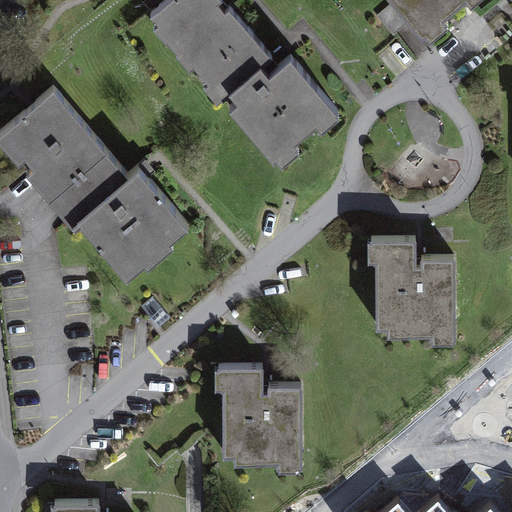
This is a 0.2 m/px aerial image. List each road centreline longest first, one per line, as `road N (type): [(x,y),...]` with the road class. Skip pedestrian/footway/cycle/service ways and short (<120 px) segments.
road 1 (residential): [(0,482),(345,195)]
road 2 (residential): [(345,195),(434,209),(467,186),(475,155),(466,123),(447,100),(407,90),(376,104),(356,139)]
road 3 (residential): [(326,511),(511,354)]
